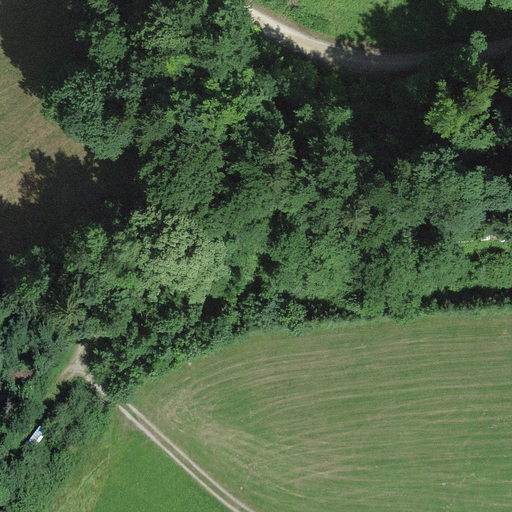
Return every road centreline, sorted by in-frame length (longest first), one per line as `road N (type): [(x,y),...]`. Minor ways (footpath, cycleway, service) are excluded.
road 1 (track): [(245,511),(77,361),(119,315),(168,273),(215,248),(511,250)]
road 2 (track): [(511,46),(362,63),(319,53),(224,0)]
road 3 (track): [(77,361),(0,468)]
